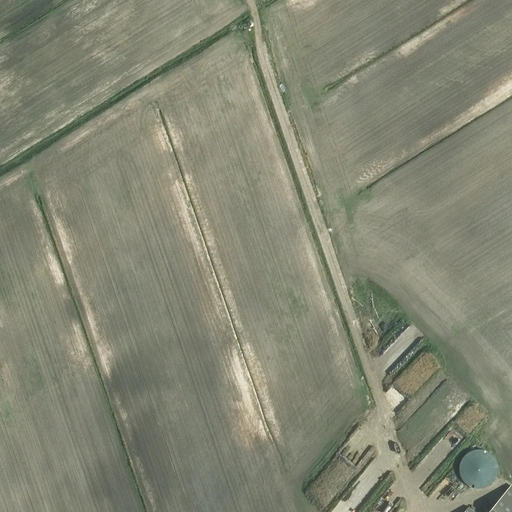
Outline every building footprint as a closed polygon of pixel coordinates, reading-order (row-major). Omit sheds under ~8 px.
[(387,269),(383,269),(378,269),(374,270),(370,272),(367,274),(364,278),(361,281),(359,285),(358,289),(358,294),(358,298),(359,302),(361,306),(364,310),(367,313),(370,315),(374,317),(378,318),(383,319),(387,318),(391,317),(395,315),(399,313),(402,310),(404,306),(406,302),(407,298),(408,294),(407,289),(406,285),(404,281),(402,278),(399,274),(395,272),(391,270),(387,269)] [(383,406),(389,411),(398,402),(392,396),(383,406)] [(472,487),(478,489),(484,488),(490,486),(494,482),(498,477),(499,471),(499,464),(496,459),(492,454),(487,451),(481,449),(475,450),(469,452),(464,456),(461,462),(460,468),(460,474),(462,479),(466,484),(472,487)] [(511,511),(511,486),(488,511),(472,511),(468,508),(464,511),(511,511)] [(375,488),(357,511),(374,511),(386,496),(375,488)]
